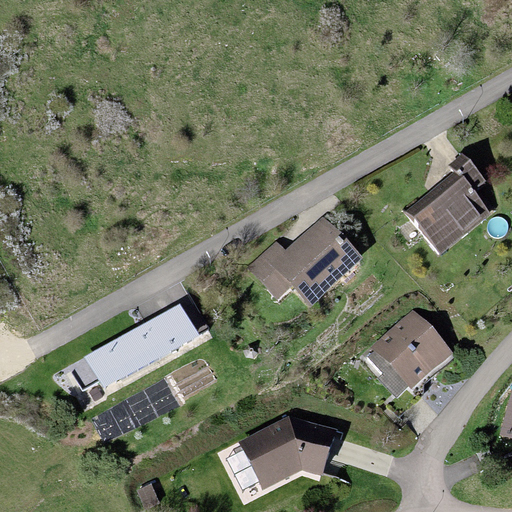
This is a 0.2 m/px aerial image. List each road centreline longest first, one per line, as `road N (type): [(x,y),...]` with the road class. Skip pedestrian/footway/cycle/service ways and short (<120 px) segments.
road 1 (residential): [(511,78),(14,355)]
road 2 (residential): [(430,511),(423,474),(455,407),(511,347)]
